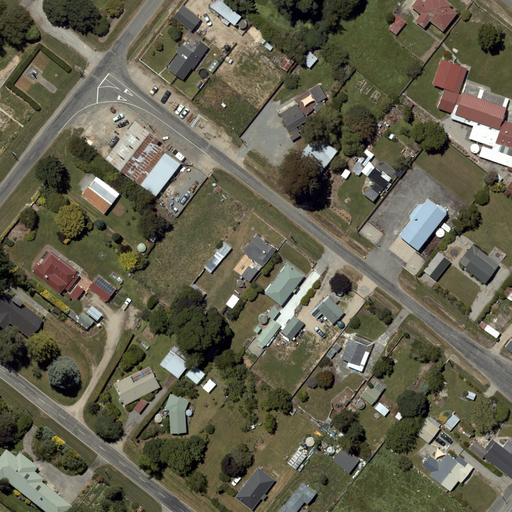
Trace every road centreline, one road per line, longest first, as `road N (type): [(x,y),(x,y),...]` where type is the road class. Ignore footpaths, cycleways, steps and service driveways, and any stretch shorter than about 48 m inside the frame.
road 1 (residential): [(103,69),(511,382)]
road 2 (tertiary): [(0,367),(185,511)]
road 3 (residential): [(103,69),(0,198)]
